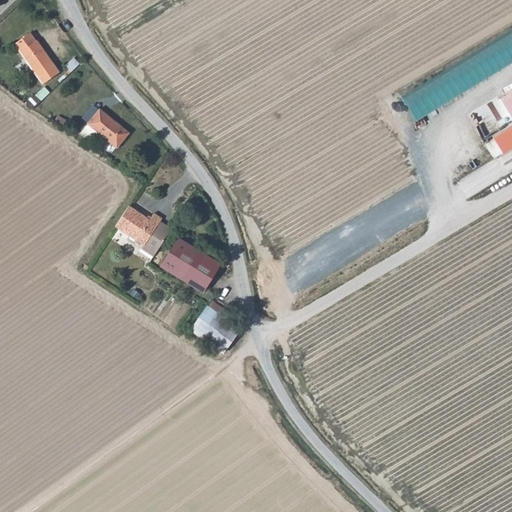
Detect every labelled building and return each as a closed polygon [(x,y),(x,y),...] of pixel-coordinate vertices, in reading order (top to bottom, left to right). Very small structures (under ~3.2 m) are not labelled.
[(15,44),(41,83),(59,71),(38,41),(37,42),(31,33),(15,44)] [(511,35),(404,94),(416,116),(511,64),(511,35)] [(511,90),(499,98),(506,109),(511,105),(511,90)] [(85,125),(115,149),(128,132),(99,109),(85,125)] [(461,177),(467,193),(503,179),(497,163),(461,177)] [(107,223),(114,228),(128,207),(121,202),(107,223)] [(133,244),(146,253),(164,226),(153,218),(155,215),(147,210),(142,216),(128,207),(114,228),(135,242),(133,244)] [(179,238),(160,265),(202,291),(219,264),(179,238)] [(207,305),(189,330),(223,353),(240,329),(207,305)]
